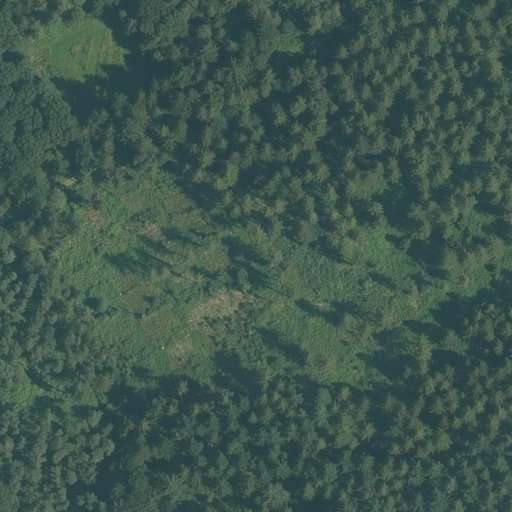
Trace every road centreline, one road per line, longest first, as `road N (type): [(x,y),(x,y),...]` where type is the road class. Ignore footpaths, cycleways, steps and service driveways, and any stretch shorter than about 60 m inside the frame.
road 1 (track): [(0,214),(388,0)]
road 2 (track): [(0,221),(146,471)]
